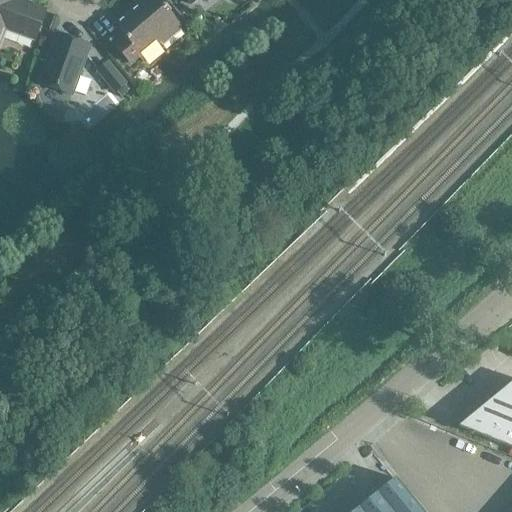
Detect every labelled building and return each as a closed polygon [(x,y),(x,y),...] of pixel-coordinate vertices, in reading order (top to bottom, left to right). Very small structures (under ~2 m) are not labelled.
[(0,0),(0,42),(4,30),(34,41),(40,27),(44,14),(41,13),(22,6),(15,3),(16,0),(0,0)] [(158,0),(146,0),(138,7),(115,26),(120,33),(115,37),(109,42),(128,64),(138,56),(147,67),(164,53),(161,49),(184,30),(158,0)] [(186,0),(200,15),(205,15),(210,15),(216,9),(218,4),(218,0),(186,0)] [(39,85),(70,97),(71,92),(76,92),(80,81),(77,78),(86,56),(89,48),(58,36),(49,57),(47,62),(39,85)] [(97,70),(95,72),(114,95),(127,84),(108,62),(108,61),(97,70)] [(460,427),(459,428),(511,449),(511,383),(511,385),(497,397),(494,399),(492,400),(493,401),(488,413),(487,413),(486,415),(478,412),(477,413),(476,414),(477,414),(472,427),(471,426),(470,430),(469,431),(460,427)] [(390,511),(419,511),(421,511),(395,479),(393,480),(394,481),(377,494),(377,493),(376,494),(377,495),(390,511)] [(390,511),(377,495),(359,509),(360,511),(390,511)]
